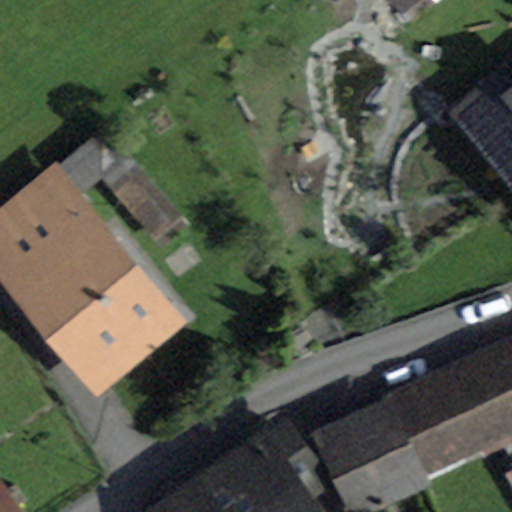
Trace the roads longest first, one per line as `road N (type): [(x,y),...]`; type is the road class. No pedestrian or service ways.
road 1 (residential): [(511,299),(277,384),(133,480)]
road 2 (residential): [(0,292),(133,480)]
